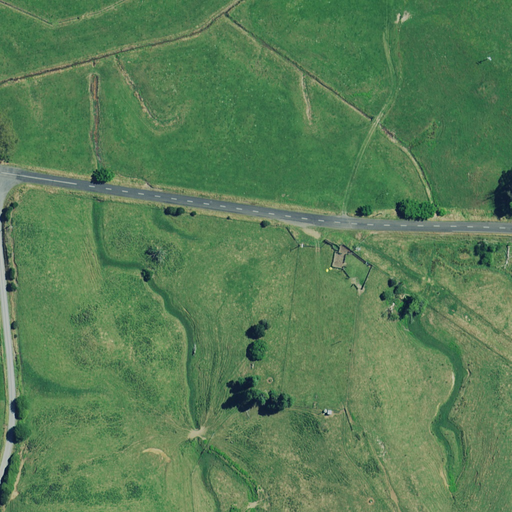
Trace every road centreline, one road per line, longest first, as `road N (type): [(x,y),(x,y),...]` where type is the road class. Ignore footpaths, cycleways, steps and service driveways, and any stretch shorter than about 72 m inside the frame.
road 1 (unclassified): [(511,233),(277,213),(0,172)]
road 2 (unclassified): [(0,239),(15,425),(0,473)]
